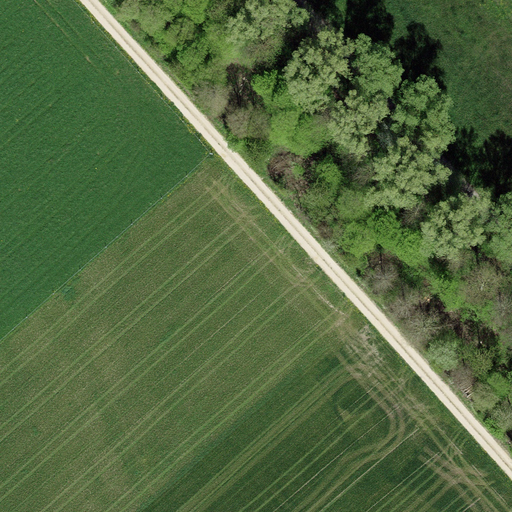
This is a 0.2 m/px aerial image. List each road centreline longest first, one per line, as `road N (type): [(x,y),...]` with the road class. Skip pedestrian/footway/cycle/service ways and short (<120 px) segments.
road 1 (track): [(511,474),(86,0)]
road 2 (track): [(291,0),(511,246)]
